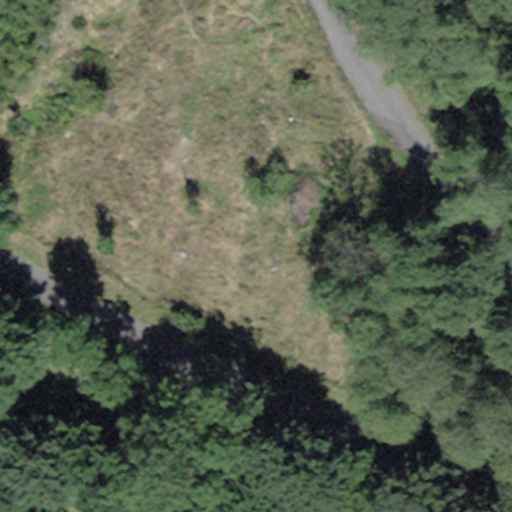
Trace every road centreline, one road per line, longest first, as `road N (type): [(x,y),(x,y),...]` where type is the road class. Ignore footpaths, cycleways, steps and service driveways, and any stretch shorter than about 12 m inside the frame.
road 1 (unclassified): [(0,272),(511,507)]
road 2 (unclassified): [(511,295),(461,262),(335,79),(303,0)]
